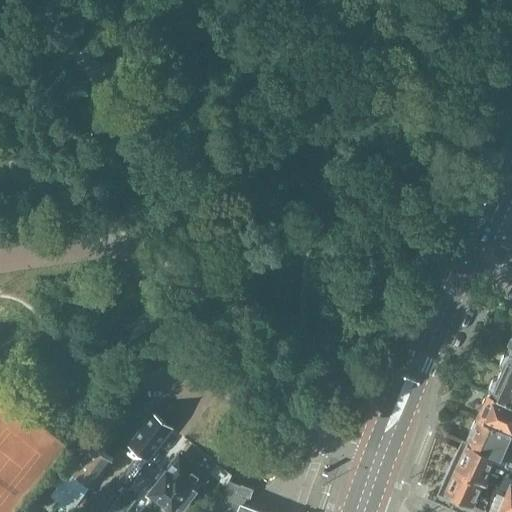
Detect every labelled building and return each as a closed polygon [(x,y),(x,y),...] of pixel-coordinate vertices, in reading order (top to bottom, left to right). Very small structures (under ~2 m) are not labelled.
[(502,368),(501,369),(511,373),(511,345),(509,352),(504,355),(500,363),(502,368)] [(491,393),(490,394),(511,403),(511,373),(501,369),(498,377),(493,379),(489,388),(491,393)] [(483,408),(478,418),(511,433),(511,403),(490,394),(489,394),(488,396),(484,398),(482,403),(483,408)] [(120,478),(128,484),(172,428),(153,413),(129,444),(140,452),(120,478)] [(472,433),(468,442),(511,462),(511,454),(504,451),(511,433),(478,418),(477,420),(474,421),(471,429),(472,433)] [(489,511),(498,511),(511,479),(511,462),(468,442),(464,450),(461,451),(458,457),(460,460),(447,487),(450,494),(489,511)] [(93,484),(114,458),(95,443),(75,469),(73,468),(54,494),(71,507),(73,505),(76,507),(93,484)] [(125,487),(113,502),(125,511),(145,488),(165,503),(166,503),(177,511),(179,511),(202,484),(189,474),(193,469),(196,465),(181,453),(178,457),(165,473),(162,471),(158,475),(161,478),(152,489),(147,485),(149,483),(150,481),(140,474),(139,475),(128,489),(125,487)] [(511,511),(511,479),(498,511),(511,511)] [(243,511),(247,504),(253,490),(242,486),(242,485),(238,484),(231,481),(225,495),(221,493),(206,511),(243,511)] [(109,503),(97,493),(94,491),(87,500),(102,511),(106,511),(112,505),(109,503)]
